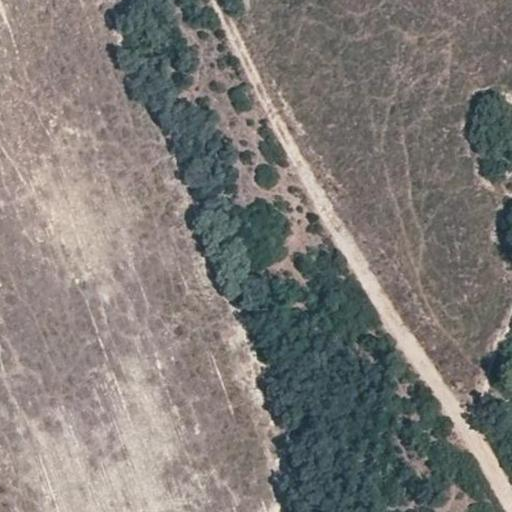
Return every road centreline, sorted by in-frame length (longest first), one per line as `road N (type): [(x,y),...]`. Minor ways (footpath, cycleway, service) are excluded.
road 1 (track): [(511,506),(362,279),(214,0)]
road 2 (track): [(466,430),(511,308)]
